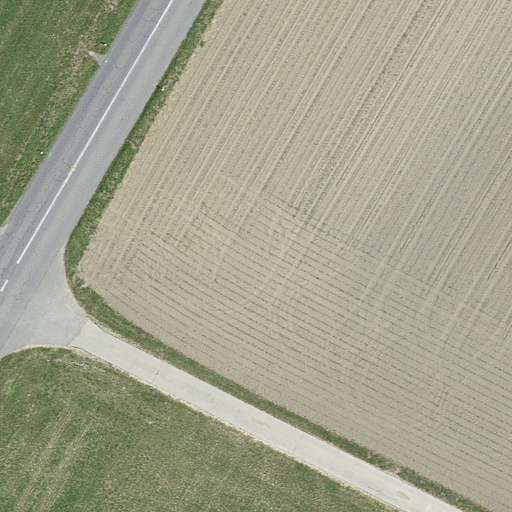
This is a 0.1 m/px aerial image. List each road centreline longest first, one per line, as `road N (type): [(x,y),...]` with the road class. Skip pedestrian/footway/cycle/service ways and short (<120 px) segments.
road 1 (track): [(0,312),(404,511)]
road 2 (secondary): [(171,0),(0,297)]
